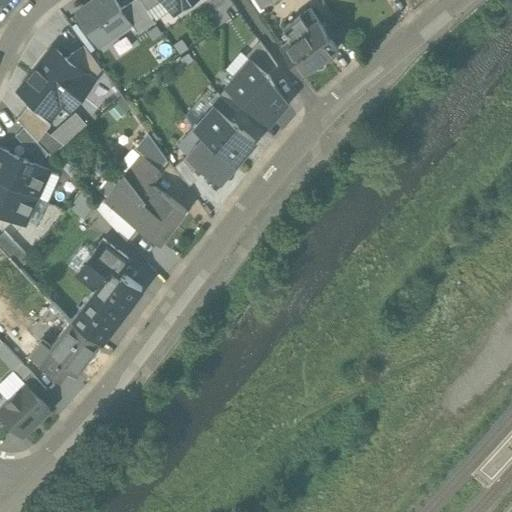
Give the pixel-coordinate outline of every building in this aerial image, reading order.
[(97,0),(76,14),(98,47),(130,25),(120,11),(113,0),(97,0)] [(146,11),(139,0),(135,0),(120,11),(130,25),(136,33),(151,22),(152,19),(146,11)] [(139,0),(146,11),(161,0),(139,0)] [(163,0),(173,14),(193,0),(192,0),(163,0)] [(309,11),(283,29),(291,39),(281,46),(300,73),(310,68),(311,67),(314,69),(317,69),(320,69),(323,67),(325,64),(326,61),(325,57),(336,50),(333,46),(337,43),(328,31),(324,33),(309,11)] [(277,68),(259,43),(246,58),(249,61),(250,60),(267,75),(277,68)] [(83,47),(71,56),(67,61),(92,81),(100,72),(101,71),(83,47)] [(70,110),(92,81),(67,61),(53,50),(20,92),(51,118),(61,104),(70,110)] [(267,75),(250,60),(249,61),(227,87),(228,87),(246,103),(269,123),(286,103),(267,75)] [(246,103),(228,87),(220,97),(238,112),(246,103)] [(220,97),(219,96),(217,94),(208,104),(213,108),(213,107),(230,122),(238,112),(220,97)] [(230,122),(213,107),(213,108),(194,130),(203,138),(235,165),(254,143),(230,122)] [(50,127),(27,109),(17,122),(37,143),(50,127)] [(166,161),(147,134),(135,149),(143,156),(159,170),(166,161)] [(235,165),(203,138),(187,156),(199,166),(219,183),(235,165)] [(49,173),(0,150),(0,182),(37,199),(49,173)] [(185,211),(149,182),(159,170),(143,156),(124,177),(144,202),(174,225),(185,211)] [(199,166),(187,156),(183,161),(193,173),(199,166)] [(193,173),(183,161),(174,168),(189,187),(198,180),(193,173)] [(174,225),(144,202),(124,177),(118,181),(104,199),(138,226),(160,243),(174,225)] [(37,199),(0,182),(0,213),(25,225),(37,199)] [(138,226),(104,199),(97,208),(124,237),(130,228),(134,230),(138,226)] [(71,322),(100,343),(141,289),(112,269),(71,322)] [(76,376),(100,343),(71,322),(66,318),(62,314),(29,358),(61,379),(68,370),(76,376)] [(1,343),(0,343),(0,357),(8,368),(15,363),(1,343)] [(0,411),(0,412),(23,436),(49,411),(26,387),(0,411)]
